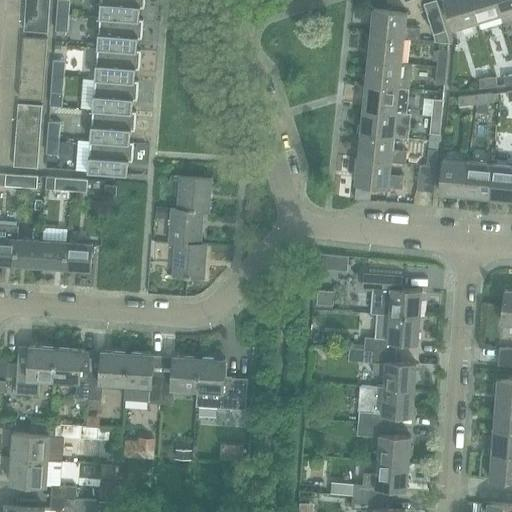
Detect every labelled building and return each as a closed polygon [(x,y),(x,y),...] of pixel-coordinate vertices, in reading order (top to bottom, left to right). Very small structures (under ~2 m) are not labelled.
[(58,0),(57,15),(69,16),(70,0),(58,0)] [(100,16),(140,19),(140,8),(144,8),(145,0),(101,0),(101,2),(100,16)] [(436,0),(424,4),(430,23),(435,42),(450,43),(436,0)] [(479,20),(472,0),(444,0),(453,28),(479,20)] [(497,0),(472,0),(479,20),(501,13),(497,0)] [(511,0),(497,0),(505,25),(511,22),(511,10),(511,9),(511,0)] [(50,8),(26,6),(25,19),(49,20),(50,8)] [(373,9),(371,35),(405,38),(420,40),(421,28),(406,26),(407,13),(373,9)] [(57,15),(56,31),(68,32),(69,16),(57,15)] [(97,47),(137,50),(138,38),(142,39),(144,20),(140,19),(100,16),(100,18),(99,33),(98,33),(97,47)] [(49,20),(25,19),(24,31),(48,33),(49,20)] [(405,38),(371,35),(368,60),(402,63),(405,38)] [(48,39),(24,37),(23,50),(47,51),(48,39)] [(95,78),(135,81),(136,69),(140,69),(141,50),(137,50),(97,47),(97,49),(98,49),(97,64),(96,64),(95,78)] [(437,48),(435,66),(446,67),(448,49),(437,48)] [(47,51),(23,50),(22,62),(46,63),(47,51)] [(54,60),(52,76),(65,77),(66,61),(54,60)] [(368,60),(366,83),(400,87),(409,88),(410,88),(410,85),(411,85),(413,65),(412,65),(412,64),(402,63),(368,60)] [(46,63),(22,62),(21,74),(45,75),(46,63)] [(446,67),(435,66),(434,82),(444,83),(446,67)] [(45,75),(21,74),(20,85),(44,87),(45,75)] [(51,92),(63,93),(65,77),(52,76),(51,92)] [(480,78),(481,88),(497,86),(496,76),(480,78)] [(94,94),(93,109),(133,111),(134,100),(137,100),(139,81),(135,81),(95,78),(95,79),(94,94)] [(366,83),(363,109),(397,112),(407,113),(409,88),(400,87),(366,83)] [(44,87),(20,85),(19,98),(43,100),(44,87)] [(456,109),(456,93),(445,92),(445,108),(456,109)] [(491,93),(475,95),(476,104),(492,102),(491,93)] [(476,104),(475,95),(459,97),(460,106),(476,104)] [(432,99),(431,115),(441,116),(442,100),(432,99)] [(42,106),(19,104),(18,117),(41,118),(42,106)] [(90,139),(130,142),(131,131),(135,131),(137,112),(133,111),(93,109),(93,110),(92,125),(91,125),(90,139)] [(363,109),(360,133),(395,137),(409,138),(410,127),(396,125),(397,112),(363,109)] [(441,116),(431,115),(429,132),(439,133),(441,116)] [(41,118),(18,117),(17,130),(40,131),(41,118)] [(48,138),(60,139),(61,122),(49,121),(48,138)] [(40,131),(17,130),(16,141),(40,143),(40,131)] [(360,133),(358,158),(406,163),(407,151),(393,149),(395,137),(360,133)] [(46,154),(59,155),(60,139),(48,138),(46,154)] [(88,172),(132,175),(132,174),(128,173),(129,161),(133,161),(134,143),(130,142),(90,139),(90,141),(91,141),(90,156),(89,156),(88,172)] [(40,143),(16,141),(15,155),(39,156),(40,143)] [(427,149),(426,165),(425,166),(437,167),(439,150),(427,149)] [(39,156),(15,155),(14,166),(38,168),(39,156)] [(392,162),(358,158),(355,183),(403,188),(404,175),(391,174),(392,162)] [(440,193),(465,195),(468,162),(443,159),(440,193)] [(465,195),(489,198),(492,164),(468,162),(465,195)] [(425,166),(426,165),(420,164),(417,190),(434,192),(437,167),(425,166)] [(489,198),(511,200),(511,166),(492,164),(489,198)] [(6,186),(22,187),(23,175),(7,174),(6,186)] [(23,175),(22,187),(38,188),(39,176),(23,175)] [(181,176),(178,209),(203,211),(209,212),(212,178),(181,176)] [(55,189),(71,190),(72,178),(56,177),(55,189)] [(72,178),(71,190),(87,192),(88,180),(72,178)] [(105,196),(116,197),(117,186),(105,185),(105,196)] [(170,242),(176,243),(176,241),(201,243),(203,211),(178,209),(172,208),(170,242)] [(0,263),(15,264),(17,238),(18,227),(0,225),(0,263)] [(41,240),(17,238),(15,264),(40,266),(41,240)] [(67,241),(41,240),(40,266),(65,268),(67,241)] [(93,243),(67,241),(65,268),(91,270),(93,243)] [(176,241),(176,243),(173,275),(205,277),(207,244),(201,243),(176,241)] [(345,280),(346,264),(329,263),(329,279),(345,280)] [(390,315),(390,316),(420,319),(422,290),(401,288),(402,276),(365,273),(363,289),(376,290),(374,313),(376,313),(390,315)] [(502,323),(511,324),(511,289),(505,289),(502,323)] [(318,303),(334,305),(335,291),(319,290),(318,303)] [(366,339),(365,352),(396,354),(397,342),(418,343),(420,319),(390,316),(390,315),(376,313),(375,340),(366,339)] [(41,379),(54,380),(56,347),(30,346),(29,366),(18,365),(16,394),(40,395),(41,379)] [(76,398),(89,399),(91,370),(81,369),(82,349),(56,347),(54,380),(77,382),(76,398)] [(499,365),(511,365),(511,347),(500,347),(499,365)] [(103,383),(126,385),(128,352),(102,351),(101,371),(91,370),(89,399),(102,399),(103,383)] [(148,403),(161,403),(163,375),(153,374),(154,354),(128,352),(126,385),(125,399),(126,400),(126,397),(148,399),(148,403)] [(386,375),(385,388),(385,389),(414,392),(417,363),(395,361),(396,354),(365,352),(364,364),(374,365),(374,374),(386,375)] [(175,388),(198,390),(200,357),(174,355),(173,376),(163,375),(161,403),(174,404),(175,388)] [(198,390),(196,415),(219,416),(244,418),(244,419),(245,419),(248,378),(225,377),(226,359),(200,357),(198,390)] [(511,379),(498,379),(496,405),(511,406),(511,379)] [(361,385),(359,424),(390,426),(391,415),(412,416),(414,392),(385,389),(385,388),(361,385)] [(511,406),(496,405),(494,429),(511,430),(511,406)] [(55,436),(64,437),(80,438),(100,439),(100,437),(104,437),(105,428),(81,425),(56,424),(55,436)] [(381,436),(379,463),(409,465),(411,436),(390,435),(390,426),(359,424),(358,435),(381,436)] [(492,453),(511,454),(511,430),(494,429),(492,453)] [(12,458),(48,460),(62,461),(64,437),(55,436),(50,436),(50,434),(13,432),(12,458)] [(511,454),(492,453),(490,479),(511,480),(511,454)] [(48,460),(12,458),(10,483),(47,485),(48,460)] [(354,487),(354,498),(384,501),(385,488),(407,490),(409,465),(379,463),(378,473),(364,473),(363,487),(354,487)] [(54,485),(53,498),(75,499),(76,486),(54,485)] [(53,498),(52,510),(58,511),(80,511),(93,511),(94,500),(84,500),(75,499),(53,498)] [(362,511),(404,511),(405,510),(384,508),(384,501),(354,498),(353,511),(362,511)] [(511,511),(511,504),(488,503),(487,511),(511,511)]
